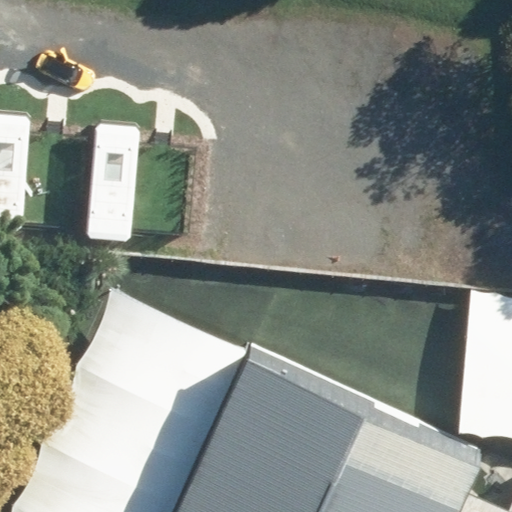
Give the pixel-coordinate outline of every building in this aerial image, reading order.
[(113,183),(114,156),(33,152),(31,209),(98,212),(99,183),(113,183)] [(511,199),(511,178),(464,154),(433,216),(508,254),(511,245),(511,224),(502,220),(511,199)] [(222,173),(148,165),(141,224),(216,232),(222,173)] [(317,196),(247,186),(237,246),(308,257),(317,196)] [(400,206),(324,200),(319,260),(396,266),(400,206)] [(511,511),(511,413),(262,298),(162,511),(511,511)]
